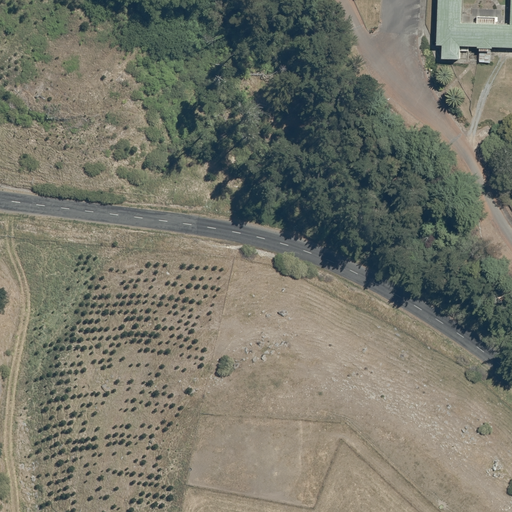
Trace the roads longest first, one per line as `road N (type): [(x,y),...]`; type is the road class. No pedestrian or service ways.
road 1 (unclassified): [(0,191),(131,207),(320,246),(447,313),(511,363)]
road 2 (unknown): [(348,0),(470,165),(511,239)]
